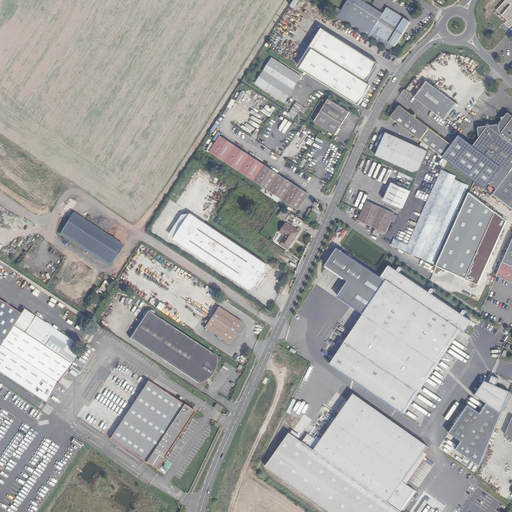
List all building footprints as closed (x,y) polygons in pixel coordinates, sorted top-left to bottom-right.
[(348,0),(337,17),(343,22),(357,0),(348,0)] [(361,0),(357,0),(343,22),(372,40),(392,52),(410,23),(387,8),(383,14),(362,1),(361,0)] [(511,0),(504,0),(496,10),(500,13),(511,23),(511,0)] [(325,30),(302,69),(359,105),(372,86),(366,82),(378,63),(325,30)] [(257,83),(285,102),(302,77),(273,59),(257,83)] [(456,105),(425,81),(413,97),(444,121),(456,105)] [(350,113),(329,100),(315,122),(335,136),(350,113)] [(429,127),(400,105),(391,116),(420,139),(429,127)] [(480,133),(477,138),(471,145),(500,167),(488,182),(495,187),(491,193),(500,200),(505,194),(498,189),(510,173),(511,173),(511,171),(511,112),(508,110),(499,121),(478,123),(480,133)] [(449,143),(429,127),(420,139),(442,155),(450,144),(449,143)] [(413,171),(420,169),(428,151),(420,147),(386,131),(376,154),(413,171)] [(308,194),(220,136),(210,152),(298,209),(308,194)] [(420,147),(428,151),(430,146),(422,142),(420,147)] [(398,230),(395,236),(391,245),(434,264),(469,185),(455,179),(456,176),(442,170),(443,166),(429,161),(398,230)] [(511,171),(511,173),(510,173),(498,189),(505,194),(500,200),(511,209),(511,171)] [(384,199),(402,208),(410,190),(392,182),(387,194),(386,193),(384,199)] [(438,263),(480,284),(508,221),(468,191),(438,263)] [(386,232),(394,213),(367,201),(359,220),(386,232)] [(313,210),(320,214),(322,210),(318,207),(315,206),(313,210)] [(282,210),(278,216),(286,222),(290,215),(282,210)] [(62,231),(112,263),(123,246),(73,214),(62,231)] [(174,240),(191,214),(183,216),(169,237),(174,240)] [(254,283),(261,272),(256,269),(262,260),(191,214),(174,240),(245,287),(249,280),(254,283)] [(299,232),(297,230),(287,224),(281,232),(285,236),(281,243),(288,248),(299,232)] [(112,263),(62,231),(59,235),(109,267),(112,263)] [(400,273),(397,271),(389,265),(382,276),(338,246),(326,264),(349,279),(338,295),(364,313),(330,363),(402,413),(459,329),(464,333),(469,326),(464,321),(466,317),(464,316),(461,314),(432,294),(429,292),(400,273)] [(511,281),(511,264),(504,261),(498,276),(511,281)] [(234,334),(236,331),(242,323),(217,306),(204,327),(228,343),(234,334)] [(35,339),(47,323),(25,309),(14,325),(35,339)] [(165,356),(163,360),(200,385),(204,383),(208,380),(212,375),(215,370),(217,363),(217,357),(148,312),(131,338),(154,354),(157,351),(165,356)] [(0,371),(45,401),(78,353),(70,348),(74,342),(47,323),(35,339),(14,325),(0,344),(0,371)] [(154,354),(163,360),(165,356),(157,351),(154,354)] [(476,397),(488,405),(481,414),(469,406),(450,433),(462,442),(456,450),(481,467),(511,395),(511,390),(499,385),(502,378),(495,375),(491,382),(487,380),(476,397)] [(148,382),(110,438),(117,442),(146,462),(156,469),(169,448),(177,436),(193,412),(148,382)] [(426,451),(430,446),(363,401),(355,395),(350,403),(341,415),(323,440),(318,437),(310,447),(332,462),(403,510),(418,489),(408,483),(405,481),(423,456),(426,458),(428,459),(429,458),(427,457),(424,455),(426,451)] [(338,413),(341,415),(350,403),(347,401),(338,413)] [(304,416),(295,431),(298,432),(307,418),(304,416)] [(180,438),(177,436),(169,448),(172,450),(180,438)] [(405,481),(408,483),(426,458),(423,456),(405,481)] [(421,511),(422,510),(420,509),(422,504),(415,501),(417,498),(414,496),(405,510),(408,511),(421,511)]
